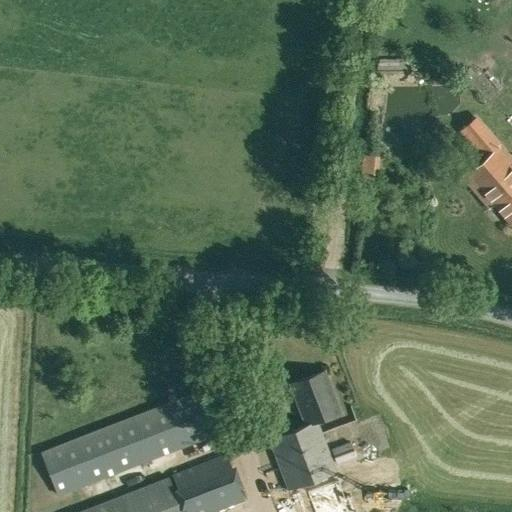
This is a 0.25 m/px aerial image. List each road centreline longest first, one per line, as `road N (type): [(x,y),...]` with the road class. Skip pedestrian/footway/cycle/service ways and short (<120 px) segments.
road 1 (unclassified): [(511,319),(326,290),(0,261)]
road 2 (unknown): [(326,290),(363,0)]
